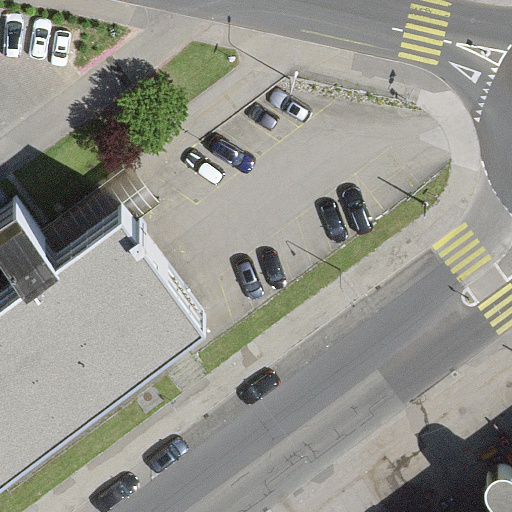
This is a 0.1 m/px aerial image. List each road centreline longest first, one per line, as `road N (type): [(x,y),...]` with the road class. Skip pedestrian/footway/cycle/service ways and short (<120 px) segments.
road 1 (residential): [(511,258),(173,511)]
road 2 (residential): [(511,67),(424,27),(299,0)]
